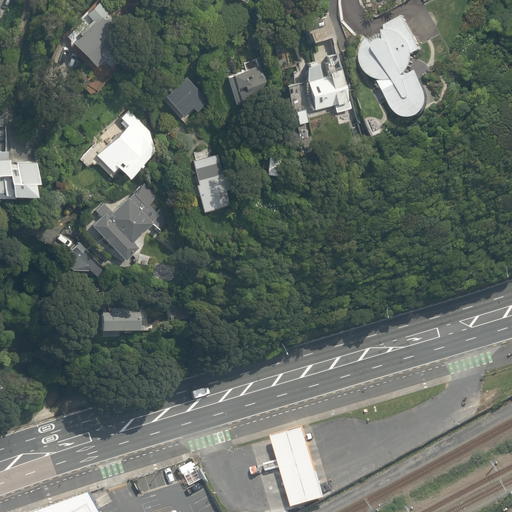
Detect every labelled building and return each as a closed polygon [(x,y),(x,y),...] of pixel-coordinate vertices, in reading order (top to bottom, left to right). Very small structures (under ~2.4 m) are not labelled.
[(109,66),(123,52),(116,45),(126,35),(105,13),(106,12),(95,1),(83,13),(90,19),(77,32),(79,34),(71,42),(95,66),(102,59),(109,66)] [(397,86),(386,93),(395,109),(399,115),(404,118),(410,120),(414,121),(418,120),(421,119),(426,116),(428,111),(430,107),(431,101),(430,95),(416,70),(407,76),(406,74),(408,73),(410,69),(411,67),(413,61),(414,55),(414,49),(421,44),(404,16),(384,27),(385,30),(383,31),(383,33),(381,34),(378,34),(374,36),(371,39),(370,38),(368,38),(364,41),(362,52),(362,61),(363,68),(368,74),(374,79),(381,82),(389,83),(395,82),(397,86)] [(227,77),(236,106),(269,95),(264,78),(269,77),(263,56),(255,58),(258,66),(231,74),(231,75),(227,77)] [(333,105),(334,111),(350,107),(336,58),(324,61),(327,74),(320,76),(317,63),(316,63),(316,61),(308,63),(309,65),(303,66),(313,109),(333,105)] [(115,166),(126,177),(153,150),(152,148),(152,147),(148,130),(127,108),(119,116),(121,118),(118,121),(123,127),(95,155),(111,171),(115,166)] [(306,111),(296,113),(300,128),(309,126),(306,111)] [(2,195),(33,193),(32,180),(35,179),(35,161),(14,162),(10,163),(9,158),(7,158),(7,149),(0,149),(0,190),(1,190),(2,195)] [(195,184),(201,211),(229,204),(225,190),(231,189),(228,175),(222,176),(216,153),(210,155),(209,149),(194,153),(195,159),(191,160),(197,184),(195,184)] [(266,174),(280,175),(282,156),(268,155),(266,174)] [(91,225),(123,260),(137,247),(132,241),(150,224),(158,230),(163,215),(159,210),(156,212),(148,204),(156,196),(143,183),(127,198),(127,197),(111,212),(105,205),(97,213),(100,216),(91,225)] [(103,269),(78,241),(68,251),(65,268),(70,274),(93,273),(95,276),(103,269)] [(168,322),(186,320),(184,302),(166,305),(168,322)] [(100,311),(100,338),(116,338),(116,333),(137,333),(137,331),(145,331),(145,313),(137,313),(137,310),(100,311)] [(73,395),(91,395),(91,384),(74,384),(73,395)] [(287,477),(295,505),(328,496),(309,426),(276,436),(287,477)] [(267,511),(252,444),(191,458),(220,511),(267,511)] [(94,511),(85,494),(32,511),(94,511)]
